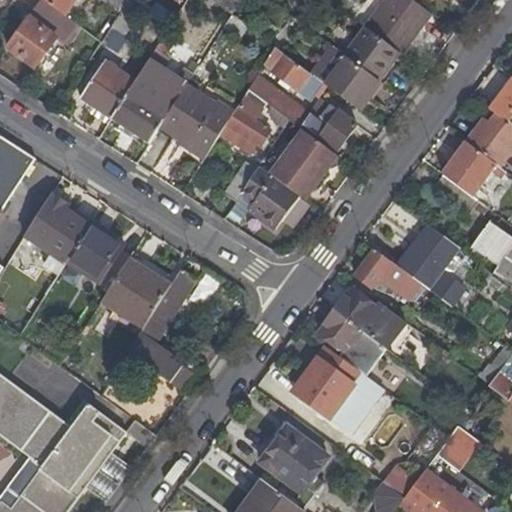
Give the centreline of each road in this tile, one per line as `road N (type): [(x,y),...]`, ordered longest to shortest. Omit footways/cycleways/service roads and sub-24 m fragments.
road 1 (residential): [(293,304),(511,2)]
road 2 (residential): [(0,109),(293,304)]
road 3 (residential): [(136,511),(293,304)]
